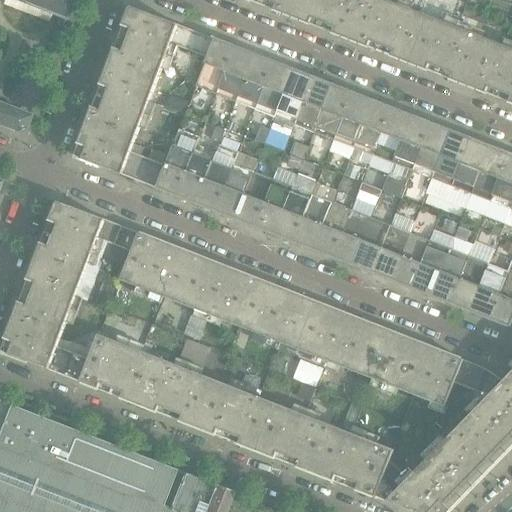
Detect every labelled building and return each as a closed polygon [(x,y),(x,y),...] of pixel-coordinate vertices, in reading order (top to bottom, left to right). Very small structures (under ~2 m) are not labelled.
[(11,0),(64,21),(65,20),(72,0),(11,0)] [(244,0),(286,16),(292,0),(244,0)] [(352,42),(368,0),(292,0),(286,16),(352,42)] [(401,61),(420,14),(384,0),(368,0),(352,42),(401,61)] [(178,47),(185,29),(130,8),(105,76),(152,94),(171,44),(178,47)] [(477,91),(495,43),(420,14),(401,61),(477,91)] [(214,40),(185,29),(178,47),(207,58),(214,40)] [(216,95),(234,48),(214,40),(207,58),(195,87),(216,95)] [(511,104),(511,49),(495,43),(477,91),(511,104)] [(235,103),(254,56),(234,48),(216,95),(235,103)] [(255,110),(273,63),(254,56),(235,103),(255,110)] [(275,118),(293,71),(273,63),(255,110),(275,118)] [(295,126),(312,79),(293,71),(275,118),(273,125),(293,132),(295,126)] [(133,146),(149,103),(152,94),(105,76),(86,127),(133,146)] [(315,134),(332,86),(312,79),(295,126),(315,134)] [(29,116),(40,86),(28,81),(16,111),(0,104),(0,127),(14,133),(15,134),(25,129),(29,116)] [(333,141),(352,94),(332,86),(315,134),(333,141)] [(184,115),(189,104),(160,93),(156,104),(184,115)] [(353,148),(371,102),(352,94),(333,141),(335,142),(330,154),(350,161),(351,157),(354,149),(353,148)] [(374,156),(391,109),(371,102),(353,148),(354,149),(351,157),(370,164),(374,156)] [(392,164),(410,117),(391,109),(374,156),(392,164)] [(413,172),(430,124),(410,117),(392,164),(413,172)] [(432,179),(449,132),(430,124),(413,172),(432,179)] [(135,154),(131,152),(133,146),(86,127),(76,153),(88,157),(86,162),(129,179),(135,163),(132,162),(135,154)] [(268,137),(270,131),(261,127),(255,142),(265,146),(268,137)] [(221,144),(226,132),(217,128),(212,141),(221,144)] [(175,197),(193,149),(196,150),(200,138),(178,130),(174,141),(168,156),(155,189),(175,197)] [(451,186),(469,140),(449,132),(432,179),(451,186)] [(242,147),(245,139),(236,135),(233,143),(242,147)] [(272,149),(276,140),(268,137),(265,146),(272,149)] [(470,194),(489,147),(469,140),(451,186),(470,194)] [(214,212),(232,164),(235,165),(239,155),(220,147),(216,158),(213,157),(194,204),(214,212)] [(304,162),(308,151),(295,147),(292,157),(304,162)] [(490,202),(508,155),(489,147),(470,194),(490,202)] [(155,189),(168,156),(153,149),(149,159),(135,154),(132,162),(135,163),(129,179),(155,189)] [(213,157),(196,150),(193,149),(175,197),(194,204),(213,157)] [(233,220),(252,172),(255,173),(259,162),(239,155),(235,165),(232,164),(214,212),(233,220)] [(509,209),(511,202),(511,156),(508,155),(490,202),(509,209)] [(292,157),(288,167),(299,172),(304,162),(292,157)] [(304,162),(299,172),(311,177),(315,166),(304,162)] [(272,235),(291,187),(293,188),(297,178),(278,170),(274,180),(271,179),(253,227),(272,235)] [(271,179),(255,173),(252,172),(233,220),(253,227),(271,179)] [(292,242),(310,195),(315,196),(318,186),(297,178),(293,188),(291,187),(272,235),(292,242)] [(407,187),(387,179),(382,192),(402,200),(407,187)] [(362,184),(359,192),(378,200),(381,192),(362,184)] [(311,250),(330,202),(333,204),(337,193),(318,186),(315,196),(310,195),(292,242),(311,250)] [(331,258),(350,210),(333,204),(330,202),(311,250),(331,258)] [(79,289),(98,239),(104,241),(111,223),(57,203),(31,272),(79,289)] [(350,265),(369,217),(350,210),(331,258),(350,265)] [(370,273),(389,225),(369,217),(350,265),(370,273)] [(137,233),(111,223),(104,241),(130,252),(137,233)] [(389,281),(408,233),(389,225),(370,273),(389,281)] [(461,225),(458,233),(466,235),(469,228),(461,225)] [(493,227),(491,234),(499,238),(502,230),(493,227)] [(173,301),(191,254),(165,244),(137,233),(130,252),(120,281),(173,301)] [(409,288),(428,240),(408,233),(389,281),(409,288)] [(495,246),(499,238),(489,234),(485,242),(495,246)] [(428,296),(447,248),(428,240),(409,288),(428,296)] [(511,255),(511,244),(507,242),(503,252),(511,255)] [(448,304),(467,255),(447,248),(428,296),(448,304)] [(238,327),(257,280),(191,254),(173,301),(238,327)] [(467,311),(486,263),(467,255),(448,304),(467,311)] [(511,259),(510,259),(506,271),(503,278),(511,281),(511,313),(507,326),(511,328),(511,259)] [(487,319),(503,278),(506,271),(486,263),(467,311),(487,319)] [(60,340),(79,289),(31,272),(12,322),(60,340)] [(507,326),(511,313),(511,281),(503,278),(487,319),(507,326)] [(289,347),(308,300),(257,280),(238,327),(289,347)] [(103,285),(97,302),(107,306),(113,290),(103,285)] [(363,376),(381,329),(308,300),(289,347),(363,376)] [(62,349),(57,347),(60,340),(12,322),(3,348),(15,352),(13,357),(56,374),(62,359),(59,358),(62,349)] [(415,396),(433,349),(381,329),(363,376),(415,396)] [(133,404),(151,357),(98,336),(88,360),(79,383),(107,393),(133,404)] [(88,360),(62,349),(59,358),(62,359),(56,374),(79,383),(88,360)] [(454,383),(463,361),(433,349),(415,396),(445,408),(454,383)] [(191,426),(210,379),(151,357),(133,404),(191,426)] [(495,376),(488,371),(482,368),(478,366),(463,361),(454,383),(477,392),(488,397),(503,383),(495,376)] [(511,373),(503,383),(488,397),(408,479),(386,502),(410,511),(448,511),(470,490),(475,484),(511,446),(511,373)] [(244,377),(242,385),(257,390),(260,382),(244,377)] [(249,449),(268,402),(210,379),(191,426),(249,449)] [(317,388),(307,384),(304,383),(298,396),(312,401),(317,388)] [(323,478),(341,430),(268,402),(249,449),(323,478)] [(0,511),(223,511),(231,493),(210,485),(67,430),(62,440),(34,429),(38,418),(0,403),(0,511)] [(357,420),(363,406),(354,403),(348,416),(357,420)] [(443,429),(451,421),(445,414),(436,422),(443,429)] [(375,498),(389,461),(393,451),(341,430),(323,478),(375,498)] [(408,479),(389,461),(375,498),(386,502),(408,479)]
